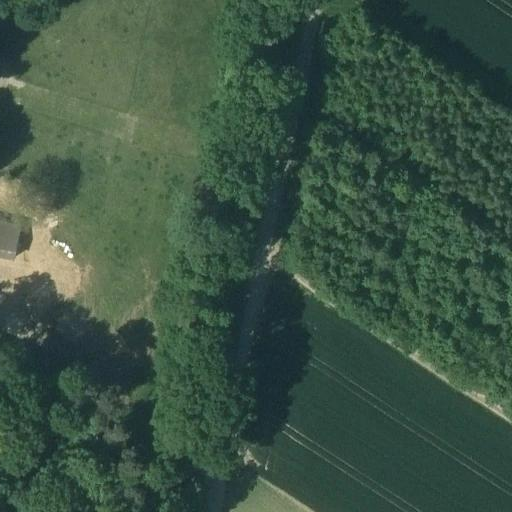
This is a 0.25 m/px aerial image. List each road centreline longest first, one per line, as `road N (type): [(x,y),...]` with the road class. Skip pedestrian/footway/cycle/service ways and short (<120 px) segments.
road 1 (track): [(313,0),(208,511)]
road 2 (track): [(511,419),(259,248)]
